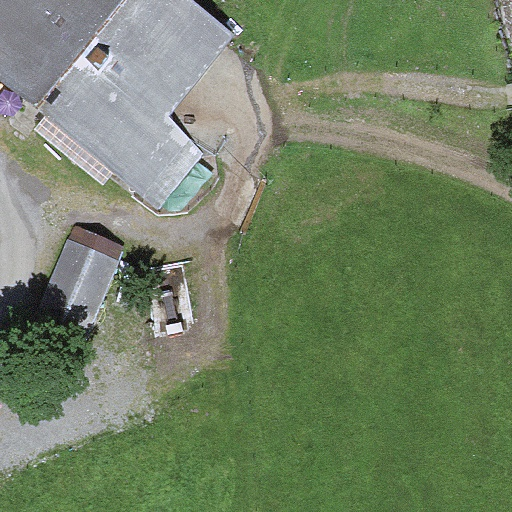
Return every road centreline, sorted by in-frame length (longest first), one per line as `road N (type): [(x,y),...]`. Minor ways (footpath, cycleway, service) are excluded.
road 1 (track): [(511,94),(341,87),(304,96),(277,111),(221,215),(203,234),(179,242),(95,223),(5,223)]
road 2 (track): [(5,223),(11,287),(0,347)]
